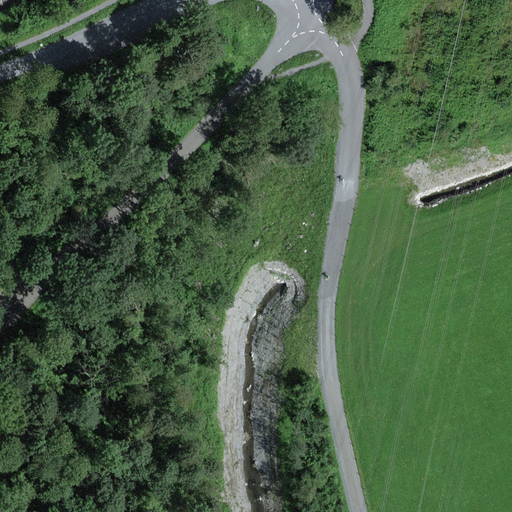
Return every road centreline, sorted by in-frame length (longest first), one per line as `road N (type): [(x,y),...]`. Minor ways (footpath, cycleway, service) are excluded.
road 1 (unclassified): [(357,511),(326,352),(351,157),(351,87),(342,53),(307,16)]
road 2 (unclassified): [(0,326),(307,16)]
